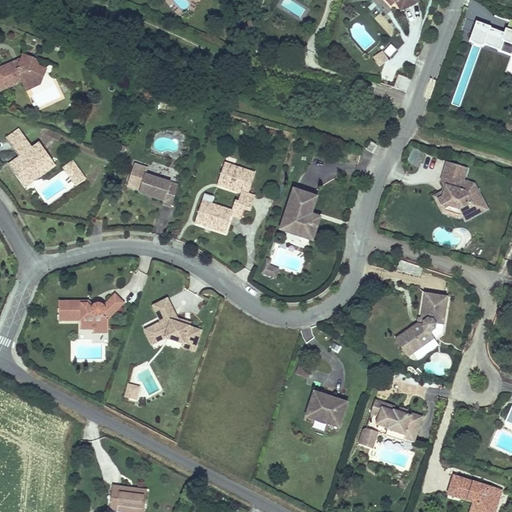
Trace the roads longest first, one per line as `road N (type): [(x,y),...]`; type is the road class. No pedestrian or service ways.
road 1 (residential): [(31,268),(145,247),(195,265),(242,300),(289,320),(344,294),(358,234)]
road 2 (track): [(418,103),(277,71),(87,0)]
road 3 (unclassified): [(0,365),(288,511)]
road 4 (residential): [(358,234),(455,0)]
road 5 (residential): [(479,382),(489,303),(478,276),(358,234)]
